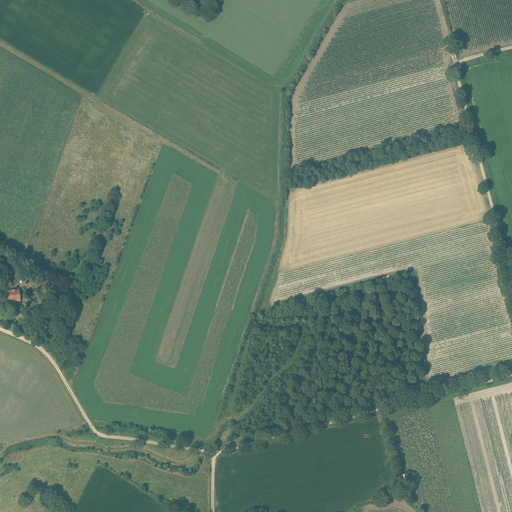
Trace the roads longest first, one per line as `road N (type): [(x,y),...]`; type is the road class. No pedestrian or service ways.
road 1 (track): [(213,453),(511,374)]
road 2 (track): [(254,195),(0,46)]
road 3 (track): [(511,287),(457,72),(461,61),(511,46)]
road 4 (track): [(213,453),(95,432),(44,353),(0,330)]
